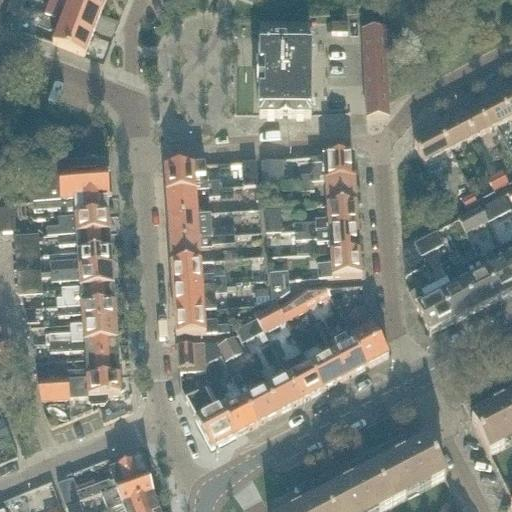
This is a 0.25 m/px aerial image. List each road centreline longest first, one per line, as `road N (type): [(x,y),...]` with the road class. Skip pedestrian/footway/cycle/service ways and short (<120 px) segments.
road 1 (residential): [(161,423),(140,157)]
road 2 (residential): [(140,157),(381,144)]
road 3 (residential): [(417,378),(393,329),(381,144)]
road 4 (residential): [(48,466),(1,268),(6,244)]
road 5 (tertiary): [(234,475),(417,378)]
road 6 (residential): [(266,511),(438,423)]
road 7 (residential): [(381,144),(418,100),(511,52)]
road 8 (residential): [(123,100),(0,50)]
road 9 (residential): [(48,466),(161,423)]
